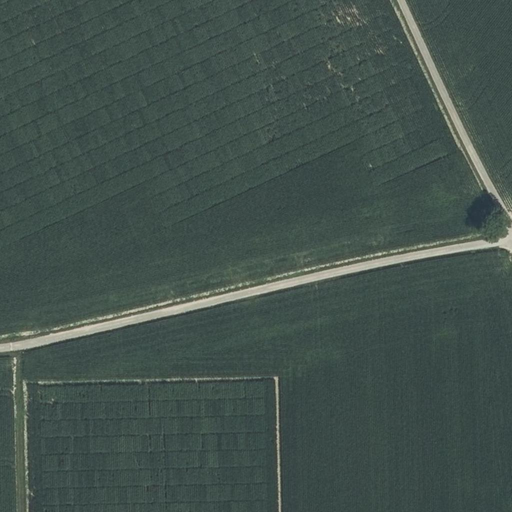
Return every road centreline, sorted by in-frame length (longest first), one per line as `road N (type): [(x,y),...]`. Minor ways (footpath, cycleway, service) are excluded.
road 1 (track): [(0,343),(487,245),(511,231)]
road 2 (track): [(399,0),(511,232)]
road 3 (track): [(22,340),(26,511)]
